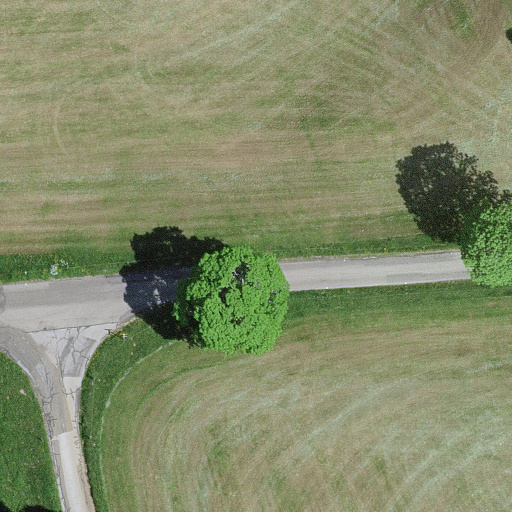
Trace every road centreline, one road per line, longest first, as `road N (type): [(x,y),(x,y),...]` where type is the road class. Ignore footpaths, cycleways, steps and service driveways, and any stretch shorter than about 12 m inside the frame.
road 1 (unclassified): [(56,296),(511,266)]
road 2 (unclassified): [(82,511),(56,296)]
